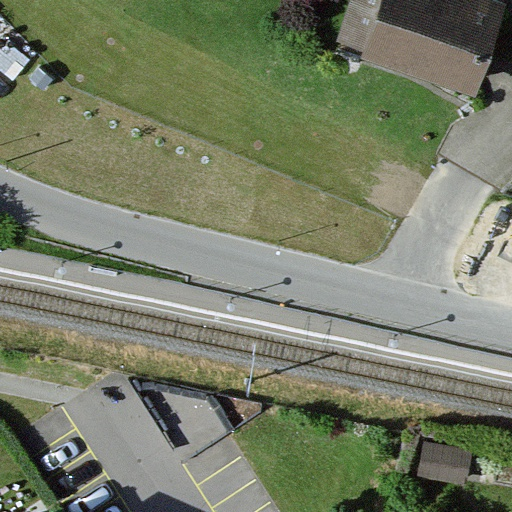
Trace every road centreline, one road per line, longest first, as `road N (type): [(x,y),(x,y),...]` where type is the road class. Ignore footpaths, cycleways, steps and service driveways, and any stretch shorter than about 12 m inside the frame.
road 1 (residential): [(511,333),(0,210)]
road 2 (residential): [(0,372),(85,400),(120,429),(174,511)]
